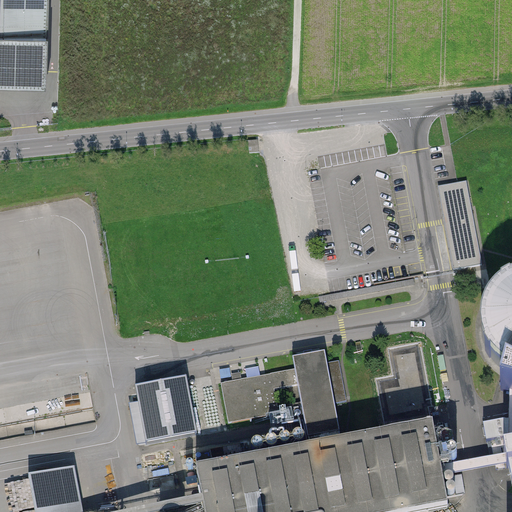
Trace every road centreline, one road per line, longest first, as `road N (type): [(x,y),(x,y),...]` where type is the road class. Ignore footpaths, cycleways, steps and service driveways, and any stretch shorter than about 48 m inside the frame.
road 1 (tertiary): [(0,151),(511,99)]
road 2 (track): [(292,121),(297,0)]
